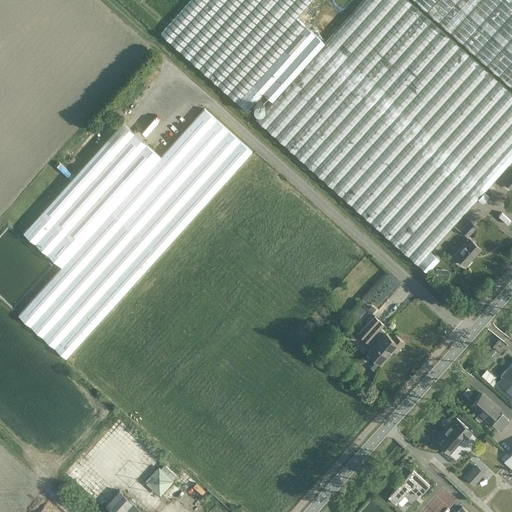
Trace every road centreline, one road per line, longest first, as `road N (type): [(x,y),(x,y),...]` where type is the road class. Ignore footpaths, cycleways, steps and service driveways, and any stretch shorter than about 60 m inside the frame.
road 1 (track): [(179,78),(470,336)]
road 2 (tertiary): [(312,511),(511,288)]
